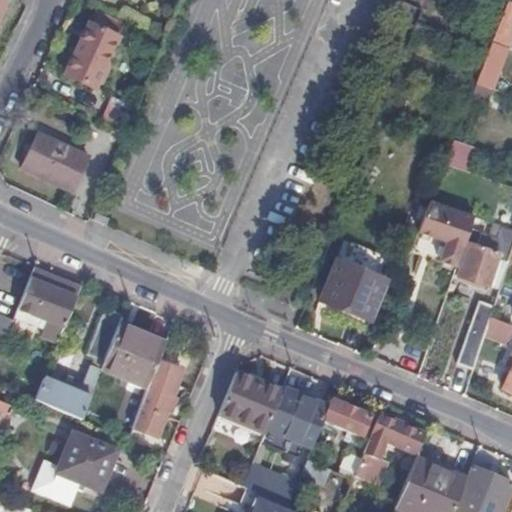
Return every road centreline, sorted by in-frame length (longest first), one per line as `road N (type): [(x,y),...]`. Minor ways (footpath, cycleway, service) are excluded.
road 1 (residential): [(511,436),(239,325)]
road 2 (residential): [(239,325),(0,215)]
road 3 (residential): [(162,511),(239,325)]
